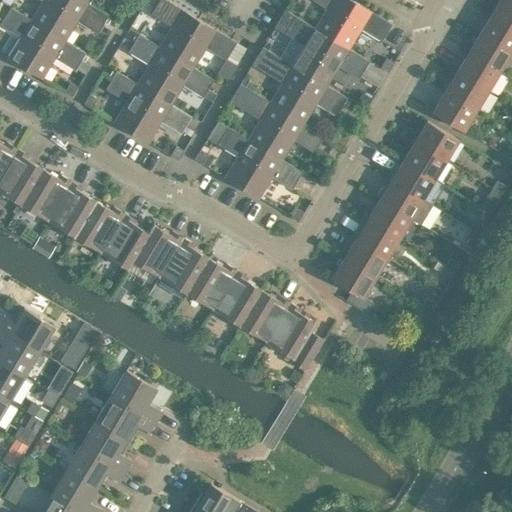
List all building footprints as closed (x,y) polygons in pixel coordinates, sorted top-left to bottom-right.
[(42,0),(32,19),(31,19),(48,30),(66,0),(42,0)] [(65,40),(66,39),(77,20),(98,32),(108,15),(88,2),(88,3),(82,0),(66,0),(48,30),(65,40)] [(168,0),(159,0),(151,14),(172,26),(160,46),(159,46),(176,57),(199,19),(168,0)] [(315,0),(327,7),(315,27),(315,28),(332,38),(355,0),(354,0),(315,0)] [(382,40),(393,23),(355,0),(332,38),(349,48),(361,28),(382,40)] [(511,0),(499,0),(492,12),(511,24),(511,0)] [(32,19),(11,6),(1,24),(21,36),(9,57),(25,67),(48,30),(31,19),(32,19)] [(305,45),(293,64),(293,65),(310,75),(332,38),(315,28),(315,27),(285,9),(275,27),(305,45)] [(480,32),(511,51),(511,50),(511,24),(492,12),(480,32)] [(206,46),(226,59),(226,58),(237,41),(199,19),(176,57),(193,67),(194,66),(206,46)] [(42,78),(55,57),(76,69),(77,67),(82,59),(86,52),(66,39),(65,40),(48,30),(25,67),(42,78)] [(469,51),(500,70),(511,51),(480,32),(469,51)] [(160,46),(139,33),(129,51),(149,63),(137,83),(154,94),(176,57),(159,46),(160,46)] [(370,60),(349,48),(332,38),(310,75),(327,85),(339,65),(359,78),(370,60)] [(282,82),(271,101),(270,102),(287,112),(310,75),(293,65),(293,64),(263,46),(252,63),(282,82)] [(457,71),(488,90),(500,70),(469,51),(457,71)] [(171,104),(171,103),(183,84),(204,96),(204,95),(212,100),(217,93),(208,88),(214,79),(194,66),(193,67),(176,57),(154,94),(171,104)] [(387,57),(381,67),(389,72),(394,62),(387,57)] [(226,59),(218,73),(228,79),(236,64),(226,58),(226,59)] [(82,59),(77,67),(86,73),(91,65),(82,59)] [(137,83),(117,70),(106,88),(127,100),(114,121),(131,131),(154,94),(137,83)] [(445,90),(477,109),(488,90),(457,71),(445,90)] [(348,97),(327,85),(310,75),(287,112),(304,122),(305,122),(316,102),(337,115),(348,97)] [(78,86),(71,82),(65,91),(72,96),(78,86)] [(260,119),(248,138),(248,139),(265,149),(287,112),(270,102),(271,101),(241,83),(230,100),(260,119)] [(433,111),(464,130),(477,109),(445,90),(433,111)] [(92,108),(95,102),(98,98),(90,93),(84,103),(92,108)] [(362,93),(356,103),(366,108),(372,99),(362,93)] [(148,142),(161,121),(181,133),(192,116),(171,103),(171,104),(154,94),(131,131),(148,142)] [(325,134),(305,122),(304,122),(287,112),(265,149),(282,159),(294,139),(315,151),(325,134)] [(459,138),(427,119),(415,140),(446,159),(459,138)] [(238,156),(225,176),(242,187),(265,149),(248,139),(248,138),(218,120),(208,137),(238,156)] [(332,138),(344,145),(353,130),(341,123),(332,138)] [(403,159),(435,178),(446,159),(415,140),(403,159)] [(7,141),(5,144),(0,141),(0,177),(18,148),(7,141)] [(184,150),(176,146),(171,155),(178,160),(184,150)] [(0,190),(19,201),(15,208),(18,210),(43,167),(28,158),(30,155),(18,148),(0,177),(0,190)] [(203,163),(208,153),(201,149),(195,158),(203,163)] [(303,171),(282,159),(265,149),(242,187),(259,197),(272,176),(292,188),(303,171)] [(392,179),(423,198),(435,178),(403,159),(392,179)] [(20,211),(24,205),(48,219),(72,180),(60,173),(58,176),(43,167),(18,210),(20,211)] [(380,198),(411,217),(421,223),(433,204),(423,198),(392,179),(380,198)] [(81,190),(83,187),(72,180),(48,219),(75,235),(96,199),(81,190)] [(508,186),(497,180),(493,187),(503,194),(508,186)] [(503,194),(493,187),(481,206),(492,213),(499,201),(503,194)] [(368,218),(399,237),(411,217),(380,198),(368,218)] [(114,205),(112,209),(96,199),(75,235),(101,252),(125,212),(114,205)] [(297,207),(291,216),(298,221),(304,211),(297,207)] [(135,223),(136,219),(125,212),(101,252),(129,268),(134,260),(133,260),(150,232),(149,231),(135,223)] [(356,237),(387,256),(399,237),(368,218),(356,237)] [(490,228),(479,222),(474,229),(485,236),(490,228)] [(154,223),(149,231),(150,232),(133,260),(134,260),(160,276),(184,237),(172,230),(170,233),(154,223)] [(470,237),(481,243),(485,236),(474,229),(470,237)] [(40,236),(33,247),(40,252),(47,240),(40,236)] [(195,244),(184,237),(160,276),(162,277),(158,283),(181,297),(185,291),(187,292),(209,256),(193,247),(195,244)] [(387,256),(356,237),(344,257),(375,276),(387,256)] [(226,262),(224,265),(209,256),(187,292),(214,308),(237,269),(226,262)] [(373,302),(363,295),(375,276),(344,257),(332,277),(353,290),(347,299),(368,312),(373,302)] [(461,264),(450,257),(446,265),(456,271),(461,264)] [(441,272),(452,279),(456,271),(446,265),(441,272)] [(247,279),(249,276),(237,269),(214,308),(240,324),(262,288),(247,279)] [(120,285),(114,294),(121,299),(127,289),(120,285)] [(279,294),(277,298),(262,288),(240,324),(267,341),(291,301),(279,294)] [(31,295),(26,303),(43,313),(47,305),(31,295)] [(437,303),(427,296),(422,304),(433,310),(437,303)] [(311,330),(316,321),(300,311),(302,308),(291,301),(267,341),(287,352),(284,357),(305,370),(325,338),(311,330)] [(418,311),(428,318),(433,310),(422,304),(418,311)] [(24,307),(16,321),(1,313),(0,314),(0,326),(39,350),(55,325),(24,307)] [(0,341),(3,343),(0,347),(0,360),(24,375),(39,350),(0,326),(0,341)] [(190,327),(184,338),(192,343),(198,333),(190,327)] [(198,335),(193,342),(201,348),(205,340),(198,335)] [(66,352),(61,359),(75,368),(79,360),(66,352)] [(0,393),(9,400),(24,375),(0,360),(0,393)] [(91,365),(83,360),(76,372),(84,376),(91,365)] [(62,364),(48,387),(59,394),(73,371),(62,364)] [(295,368),(289,377),(297,382),(303,373),(295,368)] [(162,410),(148,402),(157,387),(127,369),(111,394),(156,421),(162,410)] [(72,381),(64,395),(74,402),(82,388),(72,381)] [(0,415),(9,400),(0,393),(0,415)] [(135,423),(149,432),(156,421),(111,394),(96,419),(127,437),(135,423)] [(33,401),(28,410),(31,413),(42,419),(48,410),(33,401)] [(133,459),(118,451),(127,437),(96,419),(82,443),(126,470),(133,459)] [(21,430),(16,437),(29,445),(34,438),(21,430)] [(39,436),(34,446),(44,452),(50,442),(39,436)] [(105,472),(120,481),(126,470),(82,443),(67,468),(97,486),(105,472)] [(8,451),(2,459),(16,467),(21,459),(8,451)] [(100,511),(103,509),(88,500),(97,486),(67,468),(52,493),(83,511),(100,511)] [(27,482),(16,475),(4,496),(15,502),(27,482)] [(260,511),(211,482),(204,493),(202,492),(196,502),(212,511),(233,511),(236,508),(240,511),(260,511)] [(39,511),(83,511),(52,493),(39,511)] [(190,511),(189,511),(212,511),(196,502),(190,511)]
